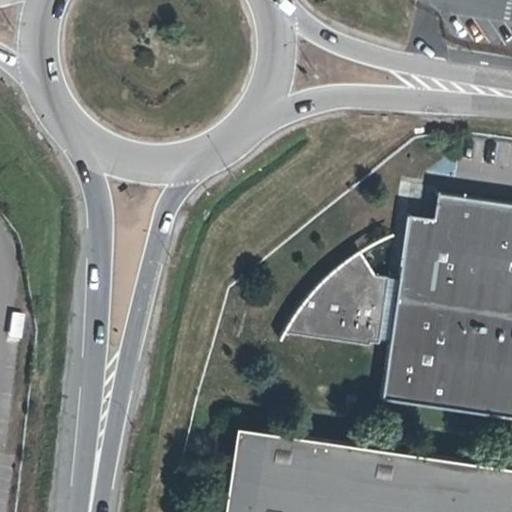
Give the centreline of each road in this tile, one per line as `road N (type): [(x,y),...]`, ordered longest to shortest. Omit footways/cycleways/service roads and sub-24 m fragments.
road 1 (primary): [(84,145),(99,248),(89,511)]
road 2 (primary): [(92,511),(165,216),(194,162)]
road 3 (unclassified): [(246,130),(290,107),(347,94),(511,101)]
road 4 (unclassified): [(511,82),(345,45),(275,0)]
road 5 (unknown): [(0,448),(16,280),(0,210)]
road 6 (primary): [(246,130),(278,70),(280,33),(270,0)]
